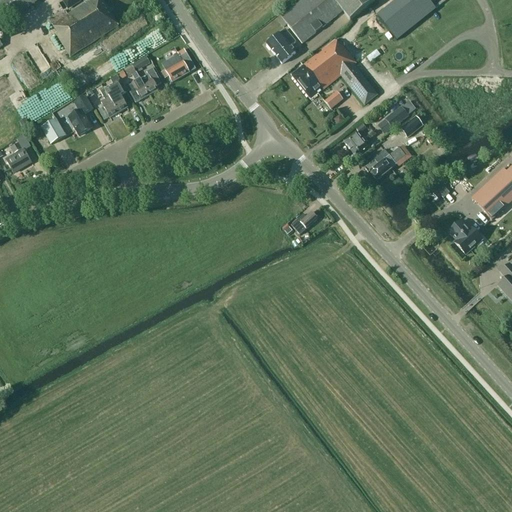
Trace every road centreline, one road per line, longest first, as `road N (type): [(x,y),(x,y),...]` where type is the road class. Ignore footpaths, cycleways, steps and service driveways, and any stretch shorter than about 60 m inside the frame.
road 1 (tertiary): [(511,392),(296,156),(273,141)]
road 2 (tertiary): [(273,141),(173,0)]
road 3 (tertiary): [(128,193),(209,185),(273,141)]
road 4 (tertiary): [(0,222),(128,193)]
